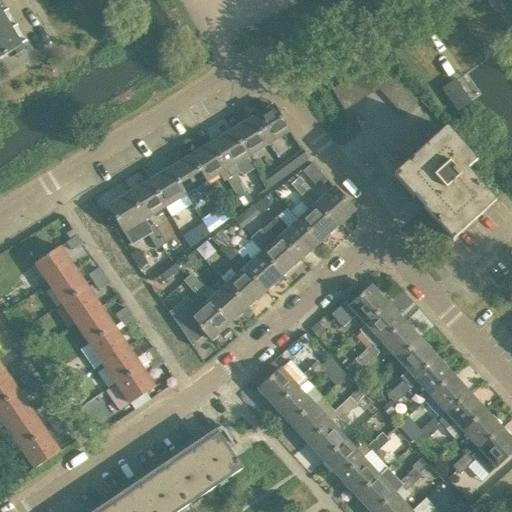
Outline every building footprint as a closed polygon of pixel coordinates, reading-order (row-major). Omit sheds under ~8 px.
[(0,11),(0,59),(21,47),(0,11)] [(378,90),(396,74),(383,59),(366,69),(378,90)] [(366,69),(354,76),(367,97),(378,90),(366,69)] [(396,74),(378,90),(386,99),(404,83),(396,74)] [(465,74),(443,90),(457,111),(481,95),(465,74)] [(354,76),(343,83),(355,104),(367,97),(354,76)] [(344,111),(344,110),(355,104),(343,83),(331,90),(344,111)] [(412,91),(404,83),(386,99),(394,108),(412,91)] [(420,100),(412,91),(394,108),(402,116),(420,100)] [(268,145),(289,132),(274,106),(252,119),(268,145)] [(268,145),(252,119),(232,132),(247,157),(268,145)] [(423,209),(452,241),(495,202),(466,171),(476,162),(446,129),(393,177),(413,199),(415,197),(425,208),(423,209)] [(241,174),(236,164),(247,157),(232,132),(211,144),(226,170),(231,178),(236,175),(236,177),(241,174)] [(231,178),(226,170),(211,144),(191,157),(206,182),(219,174),(224,183),(227,180),(232,189),(241,184),(236,177),(236,175),(231,178)] [(309,160),(302,150),(292,157),(299,167),(309,160)] [(206,182),(191,157),(170,170),(185,195),(206,182)] [(319,172),(311,164),(302,172),(310,180),(319,172)] [(273,172),(280,181),(288,175),(282,165),(273,172)] [(185,195),(170,170),(149,182),(165,207),(185,195)] [(298,193),(306,186),(299,179),(291,185),(298,193)] [(165,207),(149,182),(128,195),(144,220),(165,207)] [(241,184),(232,189),(238,199),(247,194),(241,184)] [(315,205),(316,204),(310,197),(313,194),(306,186),(298,193),(306,201),(302,205),(308,212),(298,221),(318,243),(335,228),(315,205)] [(334,188),(316,204),(315,205),(335,228),(354,210),(334,188)] [(144,220),(128,195),(108,207),(123,233),(144,220)] [(260,216),(269,210),(262,201),(253,207),(260,216)] [(209,234),(229,219),(221,207),(201,222),(202,223),(209,234)] [(250,225),(260,216),(253,207),(243,216),(250,225)] [(299,260),(318,243),(298,221),(289,229),(277,217),(268,225),(280,238),(299,260)] [(196,225),(185,231),(191,244),(203,239),(196,225)] [(299,260),(280,238),(268,225),(261,232),(272,245),(262,254),(281,276),(299,260)] [(150,239),(159,234),(154,226),(145,231),(150,239)] [(229,241),(220,232),(215,237),(224,246),(227,243),(229,241)] [(165,244),(159,234),(150,239),(157,249),(165,244)] [(72,251),(82,244),(77,237),(67,243),(72,251)] [(227,257),(234,251),(227,243),(224,246),(220,250),(227,257)] [(35,264),(48,285),(73,268),(60,247),(35,264)] [(227,257),(234,265),(230,269),(236,276),(226,286),(246,308),(263,292),(237,262),(241,259),(234,251),(227,257)] [(246,255),(241,259),(237,262),(263,292),(281,276),(262,254),(253,262),(246,255)] [(87,288),(73,268),(48,285),(62,305),(87,288)] [(89,275),(94,283),(104,276),(99,269),(89,275)] [(184,282),(191,290),(198,283),(191,275),(184,282)] [(109,284),(104,276),(94,283),(99,291),(109,284)] [(198,298),(201,295),(202,294),(206,291),(198,283),(191,290),(198,298)] [(209,288),(206,291),(202,294),(209,301),(208,302),(227,325),(246,308),(226,286),(216,295),(209,288)] [(370,286),(349,305),(345,301),(330,314),(342,327),(356,315),(365,325),(387,305),(370,286)] [(75,324),(100,308),(87,288),(62,305),(75,324)] [(201,295),(198,298),(191,304),(185,297),(168,312),(191,346),(204,334),(210,340),(227,325),(208,302),(201,295)] [(374,349),(382,343),(404,323),(387,305),(365,325),(358,331),(371,346),(374,349)] [(114,327),(100,308),(75,324),(89,344),(114,327)] [(116,315),(121,323),(130,316),(125,308),(116,315)] [(136,324),(130,316),(121,323),(126,330),(136,324)] [(317,322),(310,329),(318,338),(325,332),(317,322)] [(420,340),(404,323),(382,343),(398,360),(420,340)] [(127,347),(114,327),(89,344),(102,364),(127,347)] [(407,385),(414,379),(436,358),(420,340),(398,360),(407,371),(400,378),(404,381),(407,385)] [(13,349),(8,341),(0,346),(0,350),(3,355),(13,349)] [(378,353),(374,349),(371,346),(363,353),(370,361),(378,353)] [(102,364),(116,384),(141,367),(127,347),(102,364)] [(143,355),(148,362),(157,356),(152,348),(143,355)] [(370,361),(363,353),(348,367),(351,371),(358,364),(362,368),(370,361)] [(162,363),(157,356),(148,362),(153,370),(162,363)] [(453,376),(436,358),(414,379),(431,396),(453,376)] [(258,389),(274,407),(296,387),(297,387),(304,381),(307,385),(315,378),(309,370),(304,375),(290,359),(280,369),(258,389)] [(330,380),(340,370),(330,359),(321,367),(323,370),(322,372),(330,380)] [(279,369),(273,363),(251,382),(258,389),(279,369)] [(309,370),(315,378),(322,372),(323,370),(321,367),(317,363),(309,370)] [(155,388),(141,367),(116,384),(130,405),(155,388)] [(0,404),(18,392),(5,372),(0,375),(0,404)] [(20,380),(25,388),(35,381),(30,374),(20,380)] [(447,414),(469,394),(453,376),(431,396),(446,414),(447,414)] [(40,388),(35,381),(25,388),(30,395),(40,388)] [(404,381),(396,388),(403,395),(411,389),(407,385),(404,381)] [(274,407),(291,425),(313,405),(297,387),(296,387),(274,407)] [(403,395),(396,388),(388,396),(394,403),(403,395)] [(362,393),(358,390),(349,398),(353,402),(362,393)] [(32,412),(18,392),(0,404),(0,418),(7,429),(32,412)] [(485,412),(469,394),(447,414),(446,414),(439,420),(436,417),(428,424),(435,432),(441,426),(445,430),(454,422),(463,432),(485,412)] [(349,398),(341,406),(348,413),(356,406),(353,402),(349,398)] [(291,425),(307,443),(329,423),(313,405),(291,425)] [(348,413),(341,406),(333,413),(340,420),(348,413)] [(81,408),(72,414),(80,427),(87,422),(87,417),(81,408)] [(45,432),(32,412),(7,429),(20,449),(45,432)] [(479,450),(502,430),(485,412),(463,432),(479,450)] [(47,420),(52,427),(61,421),(57,413),(47,420)] [(413,444),(414,443),(422,436),(406,419),(397,426),(413,444)] [(66,428),(61,421),(52,427),(57,435),(66,428)] [(346,441),(329,423),(307,443),(324,461),(346,441)] [(435,432),(428,424),(420,432),(424,436),(427,439),(435,432)] [(511,454),(511,441),(502,430),(479,450),(497,469),(511,454)] [(59,452),(45,432),(20,449),(34,469),(59,452)] [(179,511),(242,469),(219,434),(103,511),(179,511)] [(373,442),(380,449),(388,441),(382,434),(373,442)] [(416,443),(421,449),(429,441),(427,439),(424,436),(416,443)] [(362,459),(346,441),(324,461),(340,479),(362,459)] [(372,456),(380,449),(373,442),(365,449),(372,456)] [(461,460),(468,466),(475,460),(469,452),(461,460)] [(356,496),(378,476),(362,459),(340,479),(356,496)] [(468,466),(461,460),(453,467),(459,474),(468,466)] [(406,477),(413,484),(421,477),(414,469),(406,477)] [(378,476),(356,496),(370,511),(374,511),(394,494),(378,476)] [(405,492),(413,484),(406,477),(398,484),(405,492)] [(410,511),(402,503),(394,494),(374,511),(410,511)] [(453,511),(466,511),(470,508),(465,502),(453,511)]
